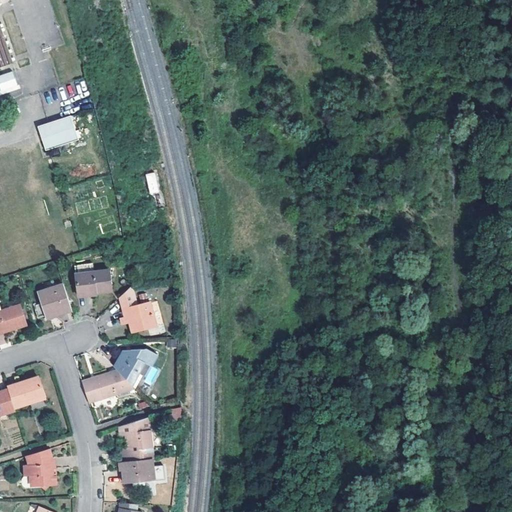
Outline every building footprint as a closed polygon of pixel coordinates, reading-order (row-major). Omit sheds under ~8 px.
[(0,68),(13,64),(0,25),(0,68)] [(0,74),(0,93),(19,87),(13,70),(0,74)] [(79,141),(71,117),(38,128),(46,151),(79,141)] [(156,172),(146,173),(149,194),(159,193),(156,172)] [(72,273),(92,269),(90,261),(70,265),(72,273)] [(93,288),(94,290),(110,287),(105,266),(92,269),(72,273),(75,291),(93,288)] [(136,304),(131,283),(119,295),(123,316),(122,317),(123,322),(128,321),(130,331),(153,326),(148,301),(136,304)] [(69,309),(61,284),(35,293),(44,318),(69,309)] [(0,330),(8,327),(9,329),(24,324),(17,304),(0,310),(0,330)] [(168,347),(176,346),(175,339),(167,340),(168,347)] [(133,371),(136,372),(142,362),(148,366),(154,355),(144,349),(127,350),(123,357),(118,354),(111,367),(114,369),(126,382),(133,371)] [(136,372),(129,384),(132,388),(140,376),(142,377),(148,366),(142,362),(136,372)] [(126,382),(114,369),(81,381),(88,403),(132,388),(129,384),(126,382)] [(133,371),(126,382),(129,384),(136,372),(133,371)] [(35,378),(19,383),(20,386),(36,381),(35,378)] [(42,399),(36,381),(20,386),(19,383),(5,388),(6,391),(13,409),(42,399)] [(0,416),(13,412),(13,409),(6,391),(0,392),(0,416)] [(180,408),(171,408),(172,419),(181,418),(180,408)] [(148,417),(117,428),(118,435),(123,435),(125,446),(127,461),(152,458),(153,458),(148,417)] [(32,487),(50,485),(55,485),(53,457),(50,458),(49,452),(26,459),(28,466),(24,467),(25,478),(31,477),(32,487)] [(152,458),(127,461),(122,462),(118,463),(120,471),(122,470),(124,483),(132,482),(145,480),(154,479),(152,458)] [(143,511),(145,503),(122,502),(120,511),(143,511)]
